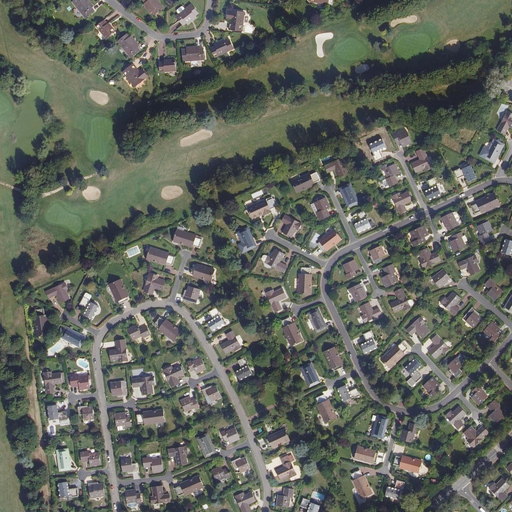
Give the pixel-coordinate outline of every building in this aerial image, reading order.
[(95,11),(86,0),(75,0),(73,2),(86,18),(95,11)] [(164,7),(159,0),(143,0),(155,14),(164,7)] [(199,12),(192,3),(177,15),(184,24),(199,12)] [(242,31),(245,12),(229,10),(227,19),(231,19),(229,29),(242,31)] [(108,24),(105,20),(97,27),(107,39),(116,31),(110,23),(108,24)] [(140,50),(127,33),(118,41),(131,57),(140,50)] [(211,47),(215,57),(234,48),(230,39),(225,41),(225,39),(215,44),(215,45),(211,47)] [(205,60),(204,48),(183,49),(184,61),(205,60)] [(176,71),(175,59),(164,60),(164,61),(159,62),(159,72),(176,71)] [(139,71),(133,64),(123,72),(135,86),(148,76),(142,69),(139,71)] [(511,112),(508,111),(498,130),(505,133),(509,125),(511,127),(511,112)] [(400,139),(403,145),(412,141),(406,130),(406,128),(396,133),(396,131),(392,133),(396,141),(400,139)] [(382,138),(370,144),(374,154),(373,155),(375,161),(383,157),(379,149),(386,146),(382,138)] [(495,160),(504,143),(495,138),(486,155),(495,160)] [(423,147),(416,151),(420,158),(411,162),(416,172),(424,167),(425,170),(432,167),(423,147)] [(344,156),(325,165),(328,171),(335,168),(340,176),(348,172),(344,164),(347,162),(344,156)] [(395,163),(384,168),(388,177),(386,178),(389,185),(397,182),(394,175),(399,172),(395,163)] [(459,167),(453,170),(457,177),(465,174),(468,180),(476,176),(470,164),(460,168),(459,167)] [(302,188),(314,182),(320,179),(316,171),(310,173),(310,172),(292,181),(297,192),(303,189),(302,188)] [(435,176),(428,179),(431,188),(425,191),(429,199),(441,193),(436,183),(438,182),(435,176)] [(350,184),(341,188),(349,205),(358,201),(350,184)] [(399,192),(392,195),(400,212),(406,209),(404,204),(413,200),(408,190),(400,194),(399,192)] [(489,197),(478,202),(472,205),(475,213),(483,210),(483,212),(500,204),(495,192),(488,195),(489,197)] [(326,197),(315,202),(319,212),(317,213),(320,219),(329,216),(326,209),(330,207),(326,197)] [(266,199),(247,208),(253,219),(259,215),(259,214),(263,212),(264,214),(271,211),(270,209),(276,206),(272,198),(266,200),(266,199)] [(365,209),(358,212),(361,220),(355,223),(359,231),(371,226),(367,216),(368,215),(365,209)] [(453,212),(441,217),(443,222),(442,223),(446,231),(453,227),(452,224),(457,221),(453,212)] [(285,214),(281,220),(287,223),(282,231),(292,236),(296,228),(298,229),(302,222),(285,214)] [(489,221),(477,226),(481,235),(480,236),(483,243),(491,239),(488,232),(493,230),(489,221)] [(424,225),(412,230),(417,240),(415,241),(417,244),(424,241),(423,237),(428,235),(424,225)] [(181,241),(194,246),(194,245),(200,247),(203,238),(197,236),(197,234),(178,228),(174,241),(180,243),(181,241)] [(247,250),(256,246),(248,228),(239,233),(247,250)] [(335,242),(336,243),(341,239),(334,229),(319,239),(320,241),(318,242),(323,250),(325,248),(335,242)] [(461,236),(463,235),(461,232),(455,235),(456,238),(450,241),(455,251),(465,246),(463,242),(461,236)] [(511,240),(505,238),(501,251),(511,254),(511,256),(511,257),(511,256),(511,240)] [(326,250),(336,243),(335,242),(325,248),(326,250)] [(381,245),(370,250),(372,255),(370,256),(374,264),(382,260),(380,257),(385,255),(381,245)] [(153,259),(166,264),(166,263),(173,265),(176,257),(169,255),(170,253),(151,246),(147,259),(152,261),(153,259)] [(429,247),(419,252),(423,260),(421,261),(424,268),(441,260),(438,253),(433,256),(429,247)] [(266,263),(273,267),(284,272),(288,266),(280,262),(284,254),(275,249),(271,257),(269,256),(266,263)] [(475,254),(458,263),(462,269),(467,267),(471,275),(480,271),(477,263),(479,262),(475,254)] [(355,260),(344,265),(348,274),(346,275),(347,278),(354,275),(353,272),(359,269),(355,260)] [(205,277),(205,279),(211,281),(215,268),(197,263),(196,265),(193,264),(190,273),(194,274),(205,277)] [(392,264),(384,268),(387,275),(382,277),(386,286),(397,281),(393,272),(395,271),(392,264)] [(310,287),(311,274),(310,274),(310,267),(301,267),(301,274),(300,274),(299,293),(311,294),(311,287),(310,287)] [(441,271),(432,277),(439,287),(443,284),(445,285),(452,280),(447,273),(444,275),(441,271)] [(157,275),(150,273),(144,290),(152,293),(153,287),(163,290),(165,280),(156,277),(157,275)] [(490,277),(484,284),(490,289),(487,293),(495,299),(503,290),(495,283),(496,282),(490,277)] [(122,285),(123,284),(120,278),(109,283),(117,300),(119,300),(120,303),(128,298),(127,295),(122,285)] [(65,282),(46,291),(49,298),(57,294),(61,303),(70,299),(66,290),(68,289),(65,282)] [(356,290),(352,292),(356,302),(367,296),(365,292),(366,291),(363,283),(355,286),(356,290)] [(198,288),(186,284),(184,290),(183,289),(181,297),(194,301),(195,298),(198,288)] [(273,290),(266,293),(275,312),(281,309),(278,301),(286,297),(282,288),(274,292),(273,290)] [(401,288),(395,290),(399,299),(390,303),(394,312),(403,308),(404,310),(410,307),(401,288)] [(445,296),(440,301),(455,314),(460,309),(455,305),(461,297),(453,291),(447,298),(445,296)] [(90,299),(84,296),(80,304),(87,308),(84,315),(92,319),(98,306),(89,301),(90,299)] [(370,302),(360,306),(364,317),(363,317),(365,322),(382,315),(379,308),(373,310),(370,302)] [(214,318),(207,322),(212,330),(224,323),(218,313),(220,312),(216,306),(210,311),(214,318)] [(469,316),(466,320),(474,327),(482,318),(478,314),(479,313),(472,307),(466,313),(469,316)] [(47,327),(45,314),(44,314),(43,308),(34,309),(35,316),(34,316),(37,335),(49,333),(48,327),(47,327)] [(318,308),(309,312),(317,330),(326,326),(318,308)] [(175,327),(165,319),(165,320),(159,316),(154,323),(159,327),(159,328),(174,340),(181,330),(176,326),(175,327)] [(303,340),(300,334),(298,334),(293,322),(292,322),(290,317),(281,321),(284,326),(283,327),(291,345),(303,340)] [(420,317),(406,329),(411,335),(416,331),(422,338),(429,331),(423,324),(425,322),(420,317)] [(166,318),(165,319),(175,327),(176,326),(166,318)] [(485,330),(492,337),(491,339),(494,341),(499,335),(496,333),(500,328),(492,321),(485,330)] [(137,323),(128,328),(133,339),(143,335),(143,337),(150,333),(147,325),(139,328),(137,323)] [(67,328),(62,336),(79,345),(84,337),(67,328)] [(230,339),(221,344),(226,353),(234,348),(236,350),(242,347),(233,330),(227,334),(230,339)] [(372,330),(365,334),(368,342),(362,345),(366,353),(378,347),(373,337),(375,336),(372,330)] [(436,335),(431,340),(435,344),(429,350),(435,358),(442,352),(444,353),(449,348),(436,335)] [(119,349),(110,350),(112,360),(121,359),(121,361),(128,360),(125,339),(118,340),(119,349)] [(393,361),(403,353),(402,352),(407,348),(401,341),(396,346),(395,345),(380,358),(389,367),(394,363),(393,361)] [(337,352),(338,352),(336,346),(324,352),(332,368),(333,368),(334,370),(343,367),(341,364),(342,364),(337,352)] [(404,354),(403,353),(393,361),(394,363),(404,354)] [(457,356),(464,363),(465,362),(465,359),(461,355),(459,355),(457,356)] [(247,356),(239,360),(242,367),(236,370),(240,379),(253,372),(248,362),(249,361),(247,356)] [(464,364),(464,363),(457,356),(448,365),(451,369),(450,370),(457,376),(463,371),(460,368),(464,364)] [(191,360),(187,362),(191,370),(194,368),(196,373),(206,369),(201,357),(191,362),(191,360)] [(415,358),(405,367),(413,376),(411,377),(416,382),(422,376),(416,370),(421,365),(415,358)] [(311,363),(302,367),(310,385),(319,381),(311,363)] [(170,366),(163,369),(171,386),(178,383),(175,378),(184,374),(179,364),(170,368),(170,366)] [(51,371),(44,372),(47,393),(54,392),(53,383),(62,382),(61,373),(51,374),(51,371)] [(78,375),(70,376),(72,385),(79,384),(80,389),(90,388),(88,375),(78,377),(78,375)] [(153,376),(133,379),(133,386),(142,385),(143,394),(153,393),(152,383),(154,383),(153,376)] [(432,377),(424,385),(430,392),(429,394),(432,396),(437,391),(435,388),(439,384),(432,377)] [(121,380),(111,382),(112,394),(118,393),(118,395),(127,394),(126,385),(122,386),(121,380)] [(346,384),(338,388),(343,400),(354,396),(355,397),(361,395),(357,387),(349,391),(346,384)] [(476,392),(472,396),(479,404),(487,396),(480,388),(482,387),(479,384),(474,390),(476,392)] [(210,396),(212,400),(213,401),(222,397),(217,385),(207,390),(206,388),(203,390),(206,398),(210,396)] [(333,412),(328,400),(327,400),(324,394),(316,398),(319,404),(317,405),(326,423),(337,417),(335,411),(333,412)] [(189,396),(180,401),(185,412),(195,408),(195,409),(199,408),(196,400),(192,401),(189,396)] [(488,405),(493,411),(489,414),(496,422),(505,414),(498,406),(500,404),(495,399),(488,405)] [(57,405),(48,406),(50,420),(61,418),(61,420),(68,419),(67,411),(58,412),(57,405)] [(451,410),(446,415),(459,428),(464,423),(460,419),(467,413),(460,405),(453,411),(451,410)] [(87,406),(78,407),(79,415),(83,415),(84,420),(94,419),(93,406),(87,407),(87,406)] [(163,409),(156,410),(157,411),(143,413),(143,414),(137,415),(138,424),(145,423),(145,425),(165,421),(163,409)] [(125,412),(115,414),(117,425),(127,424),(127,426),(131,425),(130,418),(126,418),(125,412)] [(388,418),(379,415),(374,434),(383,437),(388,418)] [(420,425),(411,422),(409,430),(403,428),(401,438),(413,442),(416,431),(418,432),(420,425)] [(472,425),(465,432),(471,439),(469,441),(474,446),(489,431),(484,426),(478,432),(472,425)] [(225,429),(222,431),(225,438),(228,436),(231,442),(240,438),(235,427),(226,431),(225,429)] [(284,441),(285,443),(291,440),(286,429),(268,436),(269,438),(267,440),(270,447),(273,446),(284,441)] [(207,434),(198,438),(206,455),(215,451),(207,434)] [(187,445),(168,449),(170,456),(175,455),(177,464),(188,462),(186,453),(188,452),(187,445)] [(379,453),(376,452),(364,449),(365,447),(358,445),(355,457),(372,462),(373,461),(376,462),(379,453)] [(67,449),(58,451),(60,470),(70,468),(67,449)] [(88,451),(81,452),(82,461),(89,460),(90,466),(100,464),(99,452),(88,453),(88,451)] [(288,455),(281,458),(285,466),(276,470),(281,478),(289,475),(290,477),(297,474),(288,455)] [(415,460),(403,456),(403,457),(397,455),(394,464),(400,466),(400,467),(419,472),(422,460),(416,458),(415,460)] [(240,457),(232,461),(236,468),(239,467),(241,472),(251,468),(246,456),(241,459),(240,457)] [(151,457),(143,458),(144,467),(152,466),(153,471),(163,470),(161,458),(151,459),(151,457)] [(131,458),(121,459),(123,471),(128,471),(128,472),(138,471),(136,463),(132,463),(131,458)] [(222,465),(212,469),(217,480),(227,477),(227,478),(231,477),(227,468),(224,470),(222,465)] [(373,492),(370,486),(368,487),(363,475),(362,475),(360,469),(351,473),(354,479),(353,480),(361,498),(373,492)] [(194,479),(182,484),(182,485),(176,488),(179,496),(185,493),(186,495),(204,487),(199,475),(193,478),(194,479)] [(496,484),(494,483),(489,488),(502,501),(507,496),(503,492),(510,485),(502,478),(496,484)] [(405,481),(397,479),(394,488),(388,486),(385,495),(399,498),(402,487),(403,488),(405,481)] [(67,482),(58,483),(60,496),(71,495),(71,496),(78,495),(77,487),(68,489),(67,482)] [(104,495),(103,483),(98,483),(98,482),(89,483),(91,497),(94,497),(94,496),(104,495)] [(162,485),(152,486),(153,495),(151,496),(152,503),(171,501),(170,493),(164,494),(162,485)] [(136,488),(125,490),(127,502),(136,501),(136,502),(142,502),(141,495),(137,495),(136,488)] [(293,489),(284,488),(284,495),(278,495),(277,505),(289,507),(290,496),(293,496),(293,489)] [(242,493),(236,496),(242,511),(246,511),(250,510),(248,504),(256,501),(252,492),(243,495),(242,493)] [(309,500),(302,497),(300,505),(308,508),(306,511),(317,511),(320,505),(308,501),(309,500)]
